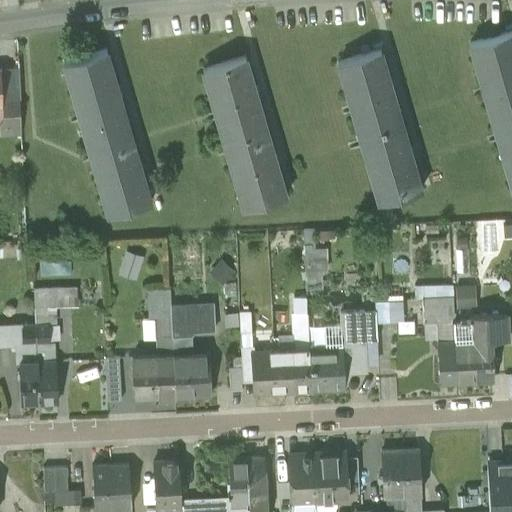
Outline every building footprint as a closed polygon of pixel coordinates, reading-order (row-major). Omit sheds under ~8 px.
[(495,109),(499,123),(511,118),(511,38),(510,31),(474,42),(479,57),(473,58),(478,75),(484,74),(489,91),(483,93),(489,110),(495,109)] [(479,57),(474,42),(469,43),(473,58),(479,57)] [(359,114),(363,130),(399,119),(379,50),(337,63),(343,82),(349,80),(353,95),(347,96),(353,116),(359,114)] [(87,123),(93,143),(129,132),(104,51),(69,61),(75,81),(69,82),(82,125),(87,123)] [(224,121),(229,136),(264,126),(244,57),(202,69),(208,89),(214,88),(218,101),(212,103),(218,123),(224,121)] [(63,63),(69,82),(75,81),(69,61),(63,63)] [(0,73),(1,100),(6,100),(19,99),(18,68),(0,69),(0,73)] [(484,74),(478,75),(483,93),(489,91),(484,74)] [(343,82),(347,96),(353,95),(349,80),(343,82)] [(208,89),(212,103),(218,101),(214,88),(208,89)] [(21,135),(19,99),(6,100),(8,136),(21,135)] [(495,109),(489,110),(493,124),(499,123),(495,109)] [(353,116),(358,131),(363,130),(359,114),(353,116)] [(511,118),(499,123),(493,124),(499,144),(504,143),(508,157),(503,159),(509,179),(511,177),(511,118)] [(419,188),(399,119),(363,130),(358,131),(363,151),(369,149),(373,163),(367,165),(373,185),(379,183),(383,199),(419,188)] [(218,123),(223,138),(229,136),(224,121),(218,123)] [(82,125),(88,144),(93,143),(87,123),(82,125)] [(285,195),(264,126),(229,136),(223,138),(228,157),(234,156),(238,170),(232,171),(238,192),(244,190),(249,206),(285,195)] [(149,202),(129,132),(93,143),(88,144),(94,163),(98,162),(102,176),(98,177),(104,197),(108,195),(113,212),(149,202)] [(504,143),(499,144),(503,159),(508,157),(504,143)] [(363,151),(367,165),(373,163),(369,149),(363,151)] [(228,157),(232,171),(238,170),(234,156),(228,157)] [(94,163),(98,177),(102,176),(98,162),(94,163)] [(378,201),(383,199),(379,183),(373,185),(378,201)] [(243,207),(249,206),(244,190),(238,192),(243,207)] [(108,214),(113,212),(108,195),(104,197),(108,214)] [(511,224),(502,224),(503,238),(511,237),(511,224)] [(313,227),(302,228),(303,249),(314,249),(313,227)] [(314,249),(303,249),(304,271),(327,270),(326,248),(314,249)] [(456,251),(457,275),(469,274),(468,250),(456,251)] [(144,258),(126,252),(118,275),(136,282),(144,258)] [(234,271),(221,258),(208,272),(222,284),(234,271)] [(327,270),(304,271),(304,289),(322,288),(321,275),(327,270)] [(156,298),(157,309),(170,308),(170,307),(169,285),(146,286),(147,299),(156,298)] [(452,297),(452,289),(452,285),(414,286),(414,298),(423,298),(452,297)] [(452,297),(453,312),(471,311),(470,288),(452,289),(452,297)] [(77,293),(53,294),(53,306),(34,307),(35,324),(48,324),(78,322),(77,293)] [(33,295),(34,307),(53,306),(53,294),(33,295)] [(292,314),(306,313),(306,296),(291,297),(292,314)] [(424,322),(436,321),(453,321),(453,312),(452,297),(423,298),(424,322)] [(157,355),(154,355),(156,398),(175,397),(170,308),(157,309),(156,298),(147,299),(148,319),(155,318),(156,341),(157,355)] [(402,300),(388,301),(389,321),(403,320),(402,300)] [(376,322),(389,321),(388,301),(375,302),(375,310),(376,322)] [(210,395),(208,369),(191,370),(191,353),(190,333),(193,330),(214,329),(213,305),(170,307),(170,308),(175,397),(210,395)] [(239,311),(240,346),(252,345),(250,310),(239,311)] [(324,325),(325,346),(364,344),(364,340),(377,339),(376,322),(375,310),(362,311),(340,312),(340,325),(324,325)] [(238,327),(237,312),(223,313),(223,327),(238,327)] [(292,314),(293,329),(307,328),(306,313),(292,314)] [(468,320),(453,321),(454,340),(456,383),(493,382),(492,356),(474,357),(473,341),(491,340),(508,339),(506,315),(468,316),(468,320)] [(155,318),(148,319),(142,319),(143,342),(156,341),(155,318)] [(436,321),(424,322),(424,340),(436,339),(436,321)] [(454,340),(453,321),(436,321),(436,339),(436,341),(454,340)] [(17,363),(18,363),(18,362),(37,361),(35,324),(0,325),(0,345),(16,344),(17,363)] [(49,342),(48,324),(35,324),(37,361),(48,360),(47,342),(49,342)] [(308,347),(307,328),(293,329),(293,333),(294,348),(308,347)] [(294,348),(293,333),(278,334),(278,349),(290,348),(294,348)] [(364,344),(365,364),(377,363),(377,339),(364,340),(364,344)] [(456,383),(454,340),(436,341),(438,384),(456,383)] [(474,357),(492,356),(491,340),(473,341),(474,357)] [(365,364),(364,344),(325,346),(308,347),(310,391),(344,390),(343,373),(366,371),(365,364)] [(240,347),(242,383),(255,383),(254,368),(254,357),(255,357),(254,347),(240,347)] [(294,348),(290,348),(292,392),(310,391),(308,347),(294,348)] [(255,394),(292,392),(290,348),(278,349),(271,349),(271,356),(255,357),(254,357),(254,368),(255,383),(255,394)] [(207,352),(191,353),(191,370),(208,369),(207,352)] [(134,399),(156,398),(154,355),(132,356),(134,399)] [(105,357),(107,401),(122,401),(119,356),(105,357)] [(48,360),(37,361),(39,404),(56,403),(54,360),(48,360)] [(39,404),(37,361),(18,362),(18,363),(21,405),(39,404)] [(228,367),(229,390),(240,389),(239,367),(228,367)] [(403,511),(402,511),(421,511),(418,448),(400,449),(403,511)] [(386,500),(387,511),(386,511),(396,511),(403,511),(400,449),(381,450),(383,494),(386,494),(386,500)] [(344,452),(313,454),(316,501),(338,500),(338,493),(346,492),(345,456),(344,452)] [(290,502),(291,502),(316,501),(313,454),(288,455),(289,481),(290,502)] [(266,511),(264,456),(246,457),(248,504),(248,511),(266,511)] [(345,456),(346,492),(358,492),(357,456),(345,456)] [(227,458),(229,501),(229,504),(248,504),(246,457),(227,458)] [(154,503),(155,509),(180,508),(178,460),(152,461),(153,481),(154,503)] [(511,511),(511,460),(486,462),(488,511),(511,511)] [(128,463),(110,464),(112,511),(127,511),(127,506),(130,506),(128,463)] [(112,511),(110,464),(92,465),(94,508),(99,507),(99,511),(112,511)] [(42,466),(43,490),(53,490),(67,489),(66,465),(42,466)] [(154,503),(153,481),(141,482),(142,503),(154,503)] [(277,481),(278,509),(291,509),(291,502),(290,502),(289,481),(277,481)] [(67,489),(53,490),(54,504),(81,502),(80,488),(67,489)] [(316,501),(316,511),(333,511),(338,500),(316,501)] [(248,511),(248,504),(229,504),(229,501),(198,502),(197,511),(248,511)] [(316,511),(316,501),(291,502),(291,509),(291,511),(316,511)] [(181,502),(180,511),(193,511),(193,502),(181,502)]
